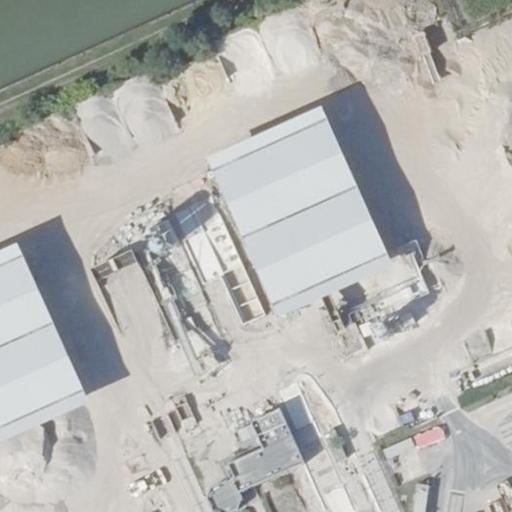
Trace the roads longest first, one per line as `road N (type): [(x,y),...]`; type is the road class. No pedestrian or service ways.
road 1 (unknown): [(171,152),(244,93),(302,76),(340,82),(362,106),(395,178),(477,251),(475,296),(451,338),(425,352)]
road 2 (unknown): [(202,511),(189,473),(68,255),(73,209),(95,186),(171,152)]
road 3 (unknown): [(348,396),(324,368),(281,342),(261,315),(171,152)]
road 4 (track): [(0,107),(242,0)]
road 5 (unknown): [(394,511),(348,396)]
